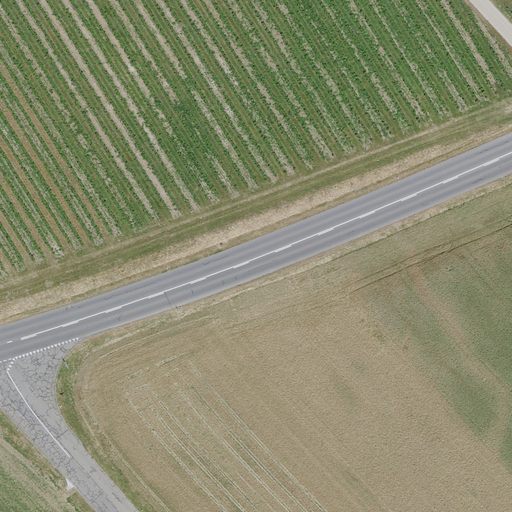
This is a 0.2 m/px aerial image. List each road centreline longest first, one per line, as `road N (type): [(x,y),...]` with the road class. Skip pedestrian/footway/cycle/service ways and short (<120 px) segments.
road 1 (secondary): [(0,346),(281,250),(511,153)]
road 2 (tertiary): [(119,511),(31,410),(0,354)]
